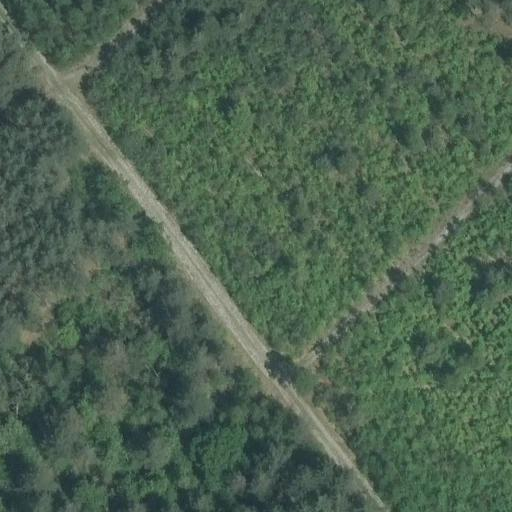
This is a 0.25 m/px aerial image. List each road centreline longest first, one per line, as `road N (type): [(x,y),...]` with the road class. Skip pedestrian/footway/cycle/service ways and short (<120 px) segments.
road 1 (track): [(388,511),(0,11)]
road 2 (track): [(286,383),(511,171)]
